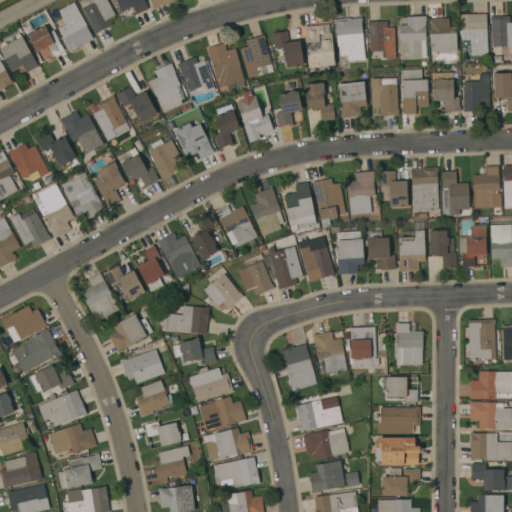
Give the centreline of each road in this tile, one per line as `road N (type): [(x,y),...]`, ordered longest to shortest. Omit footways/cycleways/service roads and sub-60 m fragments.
road 1 (residential): [(511,144),(353,147),(281,161),(188,198),(0,303)]
road 2 (residential): [(0,125),(185,30),(314,0)]
road 3 (residential): [(250,359),(249,331),(264,317),(376,299),(511,294)]
road 4 (residential): [(52,276),(110,399),(136,511)]
road 5 (residential): [(446,297),(446,511)]
road 6 (residential): [(250,359),(280,447),(288,511)]
